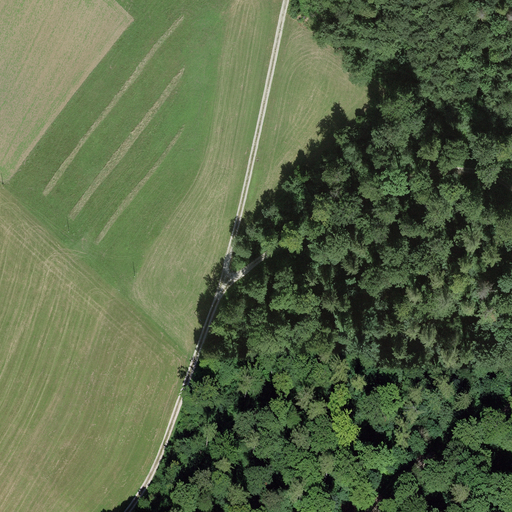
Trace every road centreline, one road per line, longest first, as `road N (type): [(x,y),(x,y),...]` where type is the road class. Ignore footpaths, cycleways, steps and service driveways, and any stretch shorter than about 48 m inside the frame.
road 1 (track): [(511,191),(441,171),(397,180),(224,274)]
road 2 (track): [(224,274),(284,0)]
road 3 (track): [(124,511),(150,476),(224,274)]
road 4 (track): [(381,511),(511,405)]
